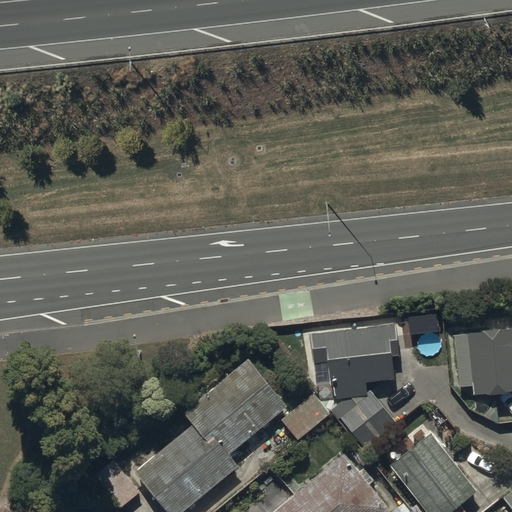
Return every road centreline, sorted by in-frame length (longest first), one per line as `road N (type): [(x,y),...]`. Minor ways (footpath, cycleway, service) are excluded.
road 1 (trunk): [(511,233),(0,296)]
road 2 (motorway): [(236,0),(0,23)]
